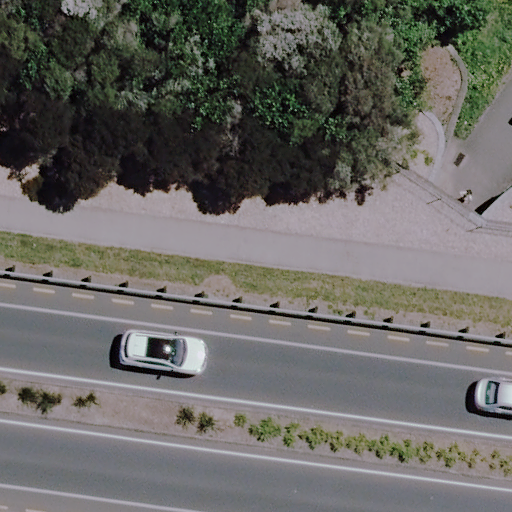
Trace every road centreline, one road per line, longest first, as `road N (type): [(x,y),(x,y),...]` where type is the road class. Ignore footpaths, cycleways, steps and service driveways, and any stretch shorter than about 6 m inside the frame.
road 1 (secondary): [(0,336),(511,402)]
road 2 (secondary): [(422,511),(0,457)]
